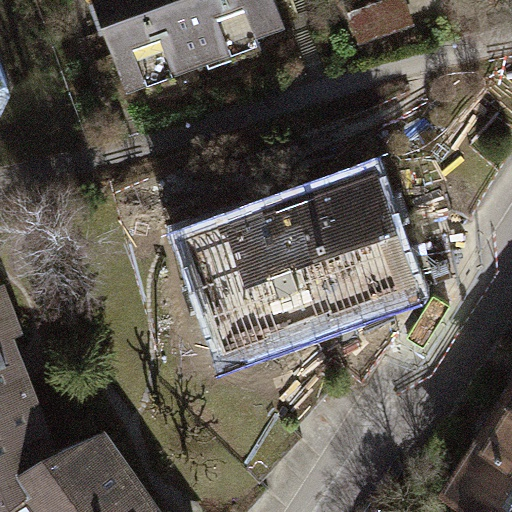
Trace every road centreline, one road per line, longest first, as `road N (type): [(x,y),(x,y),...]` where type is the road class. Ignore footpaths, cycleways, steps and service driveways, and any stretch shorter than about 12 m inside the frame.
road 1 (residential): [(0,178),(511,34)]
road 2 (residential): [(511,245),(343,511)]
